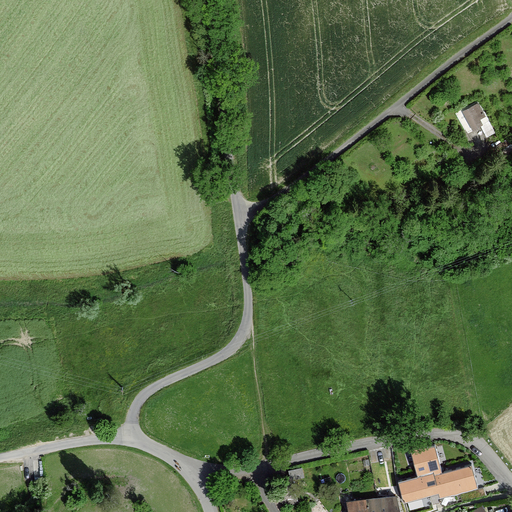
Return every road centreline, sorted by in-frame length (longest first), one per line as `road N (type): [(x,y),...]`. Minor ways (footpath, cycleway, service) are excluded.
road 1 (unclassified): [(129,439),(145,393),(219,357),(247,316),(206,0)]
road 2 (residential): [(263,468),(383,440),(452,434),(476,440),(511,481)]
road 3 (unclassified): [(0,458),(129,439)]
